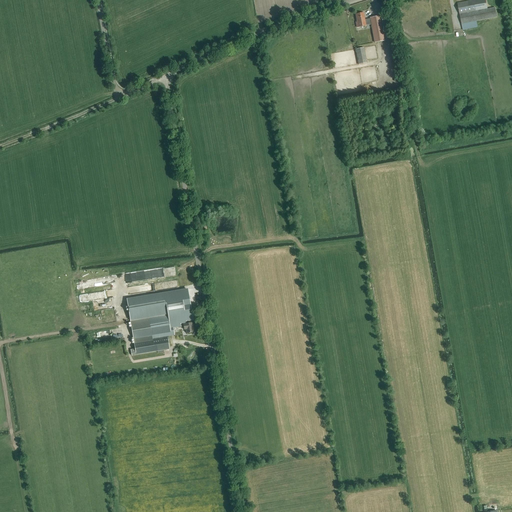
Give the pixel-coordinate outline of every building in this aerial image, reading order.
[(461,24),(497,17),(495,7),(487,9),(485,0),(474,0),(458,3),(461,24)] [(371,25),(375,43),(385,41),(380,16),(370,18),(370,19),(365,20),(363,13),(356,15),(357,22),(356,23),(357,28),(366,26),(371,25)] [(364,48),(355,49),(358,65),(367,63),(364,48)] [(385,122),(390,121),(389,116),(388,117),(388,115),(377,117),(378,119),(380,124),(385,123),(385,122)] [(188,290),(127,300),(130,320),(135,348),(131,349),(132,355),(136,355),(157,351),(158,353),(164,352),(163,350),(170,349),(167,336),(175,335),(173,327),(181,326),(181,324),(183,323),(184,329),(186,328),(187,333),(193,332),(191,320),(193,319),(191,311),(188,290)]
